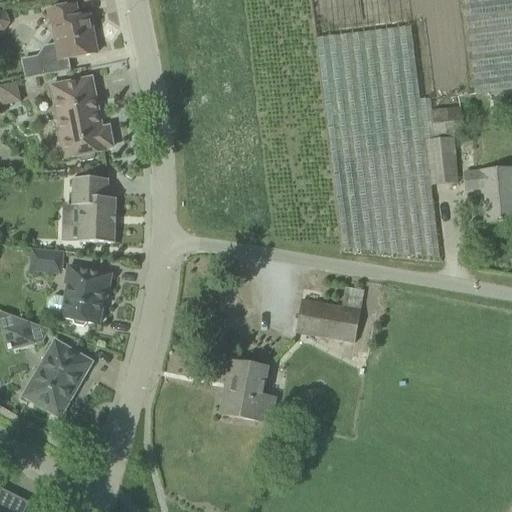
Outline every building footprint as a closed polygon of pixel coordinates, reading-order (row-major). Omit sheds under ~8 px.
[(511,0),(463,0),(475,96),(511,90),(511,0)] [(38,59),(42,77),(42,78),(70,72),(67,61),(97,55),(93,35),(91,36),(88,24),(90,23),(89,17),(78,19),(76,6),(48,12),(50,26),(53,26),(57,46),(45,49),(38,59)] [(0,13),(0,32),(3,33),(9,23),(5,14),(0,13)] [(435,141),(431,112),(430,101),(418,103),(408,27),(316,40),(342,249),(439,259),(430,188),(424,143),(435,141)] [(94,155),(106,153),(105,150),(113,149),(109,129),(101,130),(92,80),(52,88),(61,134),(59,135),(64,161),(79,158),(79,161),(82,163),(93,161),(95,158),(94,155)] [(0,86),(0,101),(1,106),(20,102),(16,83),(0,86)] [(463,138),(460,109),(431,112),(435,141),(453,140),(463,138)] [(457,185),(453,140),(435,141),(424,143),(430,188),(457,185)] [(483,189),(485,224),(511,221),(511,169),(481,172),(481,174),(465,176),(467,191),(483,189)] [(107,200),(108,181),(74,180),(73,207),(81,207),(79,244),(114,245),(114,226),(116,226),(116,216),(115,216),(115,201),(107,200)] [(31,272),(60,275),(62,255),(32,253),(31,272)] [(75,327),(84,328),(87,324),(99,326),(102,306),(105,307),(110,276),(69,268),(67,280),(69,280),(66,299),(55,297),(48,302),(47,310),(51,316),(62,318),(62,320),(73,322),(75,327)] [(296,334),(355,344),(360,313),(301,302),(296,334)] [(352,359),(367,361),(376,315),(360,313),(355,344),(352,359)] [(48,331),(21,321),(19,327),(30,334),(33,345),(41,343),(48,331)] [(55,343),(23,397),(23,398),(60,419),(84,378),(80,376),(88,362),(55,343)] [(268,370),(230,363),(226,383),(230,384),(225,416),(221,415),(220,416),(271,425),(275,400),(263,397),(268,370)] [(0,489),(0,487),(2,485),(0,484),(0,511),(25,511),(29,505),(0,489)]
